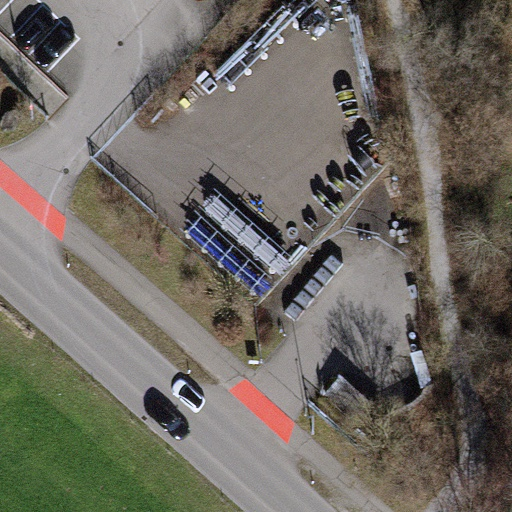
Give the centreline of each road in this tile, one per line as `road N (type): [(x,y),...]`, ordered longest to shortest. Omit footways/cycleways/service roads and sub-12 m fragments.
road 1 (track): [(405,0),(439,150),(446,301),(472,403),(463,465),(436,511)]
road 2 (tertiary): [(0,251),(284,511)]
